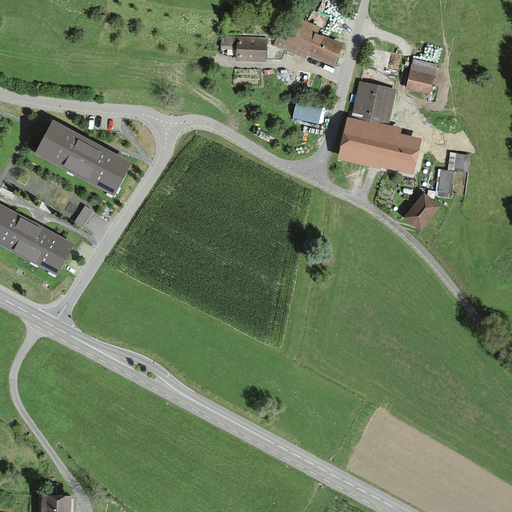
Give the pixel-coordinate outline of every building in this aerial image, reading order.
[(284,40),(277,37),(275,44),(331,65),(339,42),(289,25),(284,40)] [(236,49),(236,60),(262,60),(263,38),(222,38),(222,49),(236,49)] [(412,59),(405,87),(428,93),(435,65),(412,59)] [(357,81),(350,122),(346,121),(337,157),(413,174),(422,139),(385,130),(393,88),(357,81)] [(297,102),(293,118),(316,124),(320,108),(297,102)] [(128,163),(54,125),(39,154),(113,192),(128,163)] [(439,171),(437,195),(450,196),(451,183),(466,184),(468,156),(448,155),(447,172),(439,171)] [(422,195),(406,216),(420,227),(436,206),(422,195)] [(86,206),(75,223),(85,229),(96,212),(86,206)] [(70,245),(0,208),(0,207),(0,241),(57,271),(70,245)] [(46,495),(44,511),(68,511),(70,497),(46,495)]
